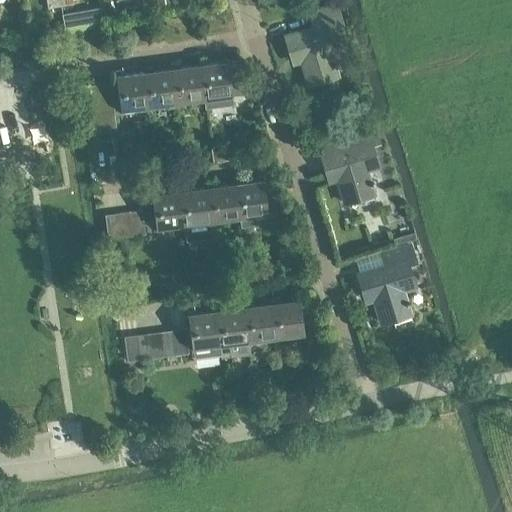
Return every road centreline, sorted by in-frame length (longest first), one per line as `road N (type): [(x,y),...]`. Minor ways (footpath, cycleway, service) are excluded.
road 1 (residential): [(0,475),(365,403)]
road 2 (residential): [(126,313),(328,277)]
road 3 (residential): [(107,190),(291,156)]
road 4 (unclassified): [(365,403),(511,376)]
road 5 (residential): [(254,33),(111,62)]
road 6 (residential): [(365,403),(328,277)]
road 7 (residential): [(291,156),(254,33)]
road 8 (residential): [(328,277),(291,156)]
road 9 (track): [(511,296),(436,389)]
